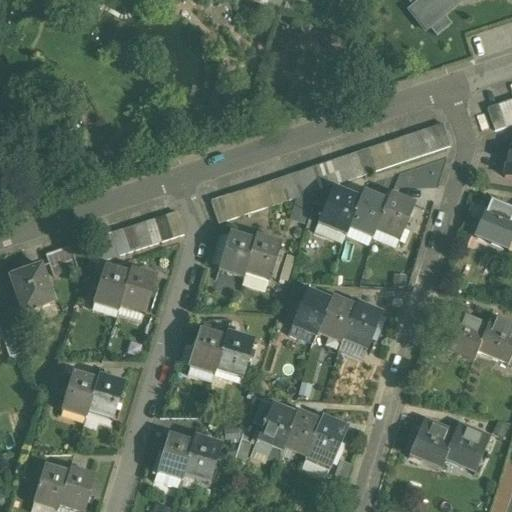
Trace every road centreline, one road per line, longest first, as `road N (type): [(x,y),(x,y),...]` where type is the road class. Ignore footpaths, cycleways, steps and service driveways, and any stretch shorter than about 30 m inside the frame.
road 1 (residential): [(357,511),(465,153),(447,83)]
road 2 (residential): [(115,511),(199,237),(178,175)]
road 3 (residential): [(178,175),(447,83)]
road 4 (residential): [(0,236),(178,175)]
